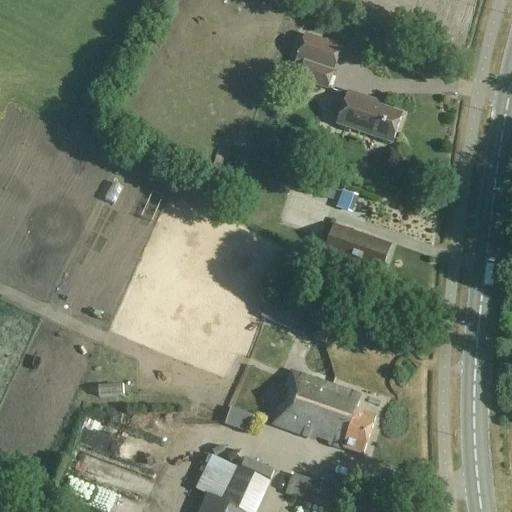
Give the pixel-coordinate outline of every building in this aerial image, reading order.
[(326,93),(326,91),(328,92),(343,48),(306,35),(290,78),(296,80),(295,82),(326,93)] [(347,94),(335,127),(390,146),(400,117),(365,105),(367,101),(347,94)] [(121,157),(113,174),(167,201),(175,184),(121,157)] [(292,190),(312,197),(319,176),(299,169),(292,190)] [(333,227),(322,257),(358,270),(359,267),(379,274),(389,248),(333,227)] [(320,323),(300,314),(292,335),(312,343),(320,323)] [(276,411),(270,427),(312,442),(315,436),(328,440),(326,447),(360,459),(374,420),(354,413),(359,399),(289,374),(283,390),(290,398),(286,408),(276,411)] [(251,401),(245,416),(263,422),(268,408),(251,401)] [(160,421),(164,408),(148,404),(144,417),(160,421)] [(86,471),(153,494),(157,484),(165,487),(168,476),(171,477),(185,437),(144,423),(137,443),(126,439),(129,430),(109,423),(102,442),(96,440),(86,471)] [(235,468),(215,511),(257,511),(270,483),(235,468)] [(330,511),(336,491),(290,477),(283,498),(328,511),(330,511)]
